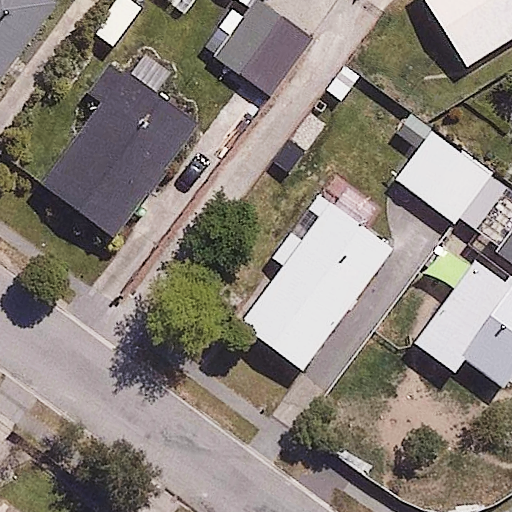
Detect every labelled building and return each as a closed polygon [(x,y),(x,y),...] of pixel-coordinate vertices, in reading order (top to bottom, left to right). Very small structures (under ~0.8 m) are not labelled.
[(0,0),(0,81),(57,0),(0,0)] [(314,34),(266,0),(255,0),(217,53),(272,93),(314,34)] [(511,0),(424,0),(467,67),(511,38),(511,0)] [(198,118),(117,63),(39,179),(120,234),(198,118)] [(461,224),(497,174),(428,125),(392,176),(461,224)] [(511,184),(497,174),(461,224),(491,245),(511,260),(511,184)] [(394,249),(329,201),(245,317),(310,365),(394,249)] [(511,260),(491,245),(421,343),(458,369),(468,355),(509,384),(511,379),(511,260)]
